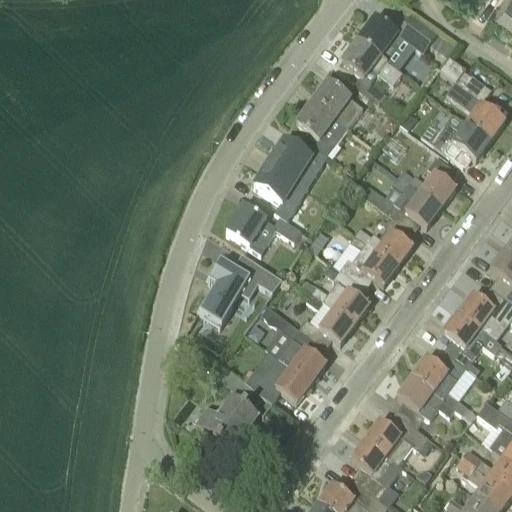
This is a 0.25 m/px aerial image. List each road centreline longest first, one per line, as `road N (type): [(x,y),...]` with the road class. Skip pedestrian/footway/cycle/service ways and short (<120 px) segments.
road 1 (residential): [(139,448),(158,332),(202,202),(346,0)]
road 2 (residential): [(265,511),(511,177)]
